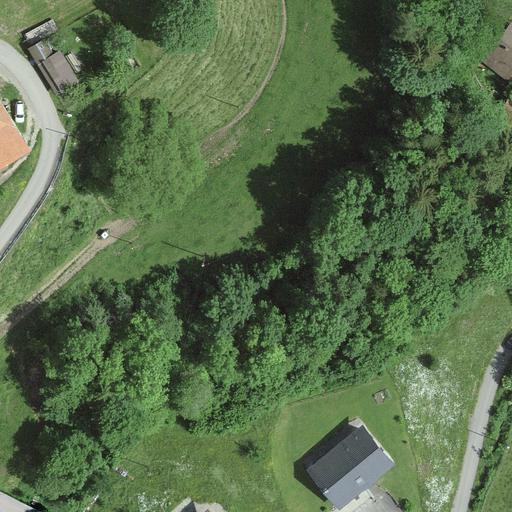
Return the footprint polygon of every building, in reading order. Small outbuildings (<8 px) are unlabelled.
[(481,59),(511,82),(511,19),(511,20),(481,59)] [(44,35),(27,45),(53,87),(78,72),(62,47),(54,52),(44,35)] [(511,100),(508,99),(498,119),(511,125),(511,100)] [(0,168),(31,149),(0,100),(0,168)] [(306,468),(340,510),(395,465),(360,423),(306,468)]
